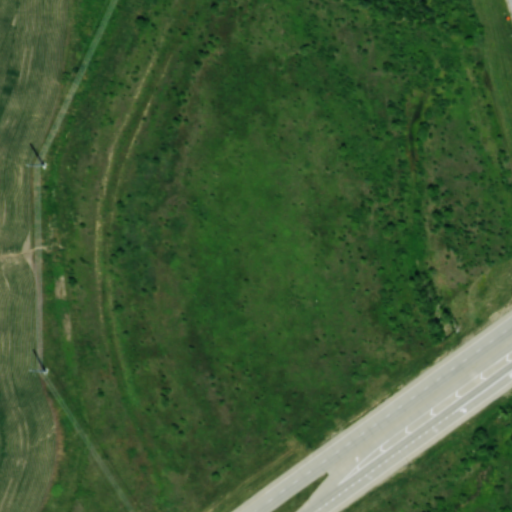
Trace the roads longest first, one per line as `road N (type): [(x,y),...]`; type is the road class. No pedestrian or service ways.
road 1 (secondary): [(511,321),(249,511)]
road 2 (secondary): [(310,511),(511,367)]
